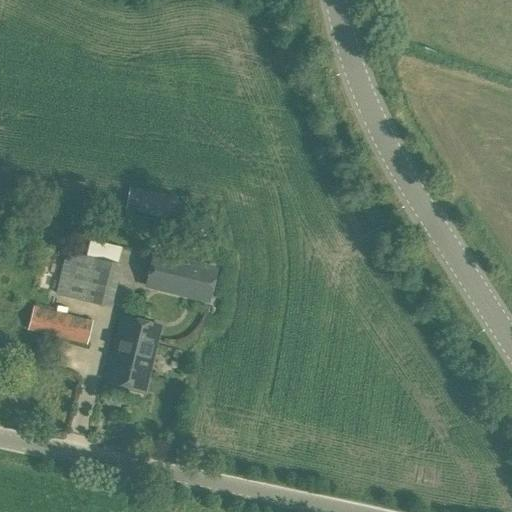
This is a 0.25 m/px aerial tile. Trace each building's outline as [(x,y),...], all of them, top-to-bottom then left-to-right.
[(129,188),(124,211),(173,220),(177,197),(129,188)] [(72,218),(69,238),(90,241),(93,221),(72,218)] [(65,252),(55,295),(111,309),(121,266),(65,252)] [(166,258),(158,289),(208,301),(215,270),(166,258)] [(32,308),(27,329),(86,344),(91,322),(32,308)] [(121,317),(105,383),(143,392),(159,327),(121,317)]
